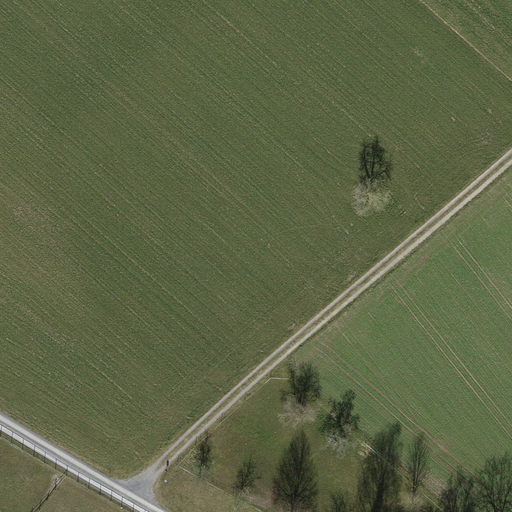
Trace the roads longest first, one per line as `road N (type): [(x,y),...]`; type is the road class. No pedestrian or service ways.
road 1 (track): [(511,157),(124,496)]
road 2 (residential): [(151,511),(0,422)]
